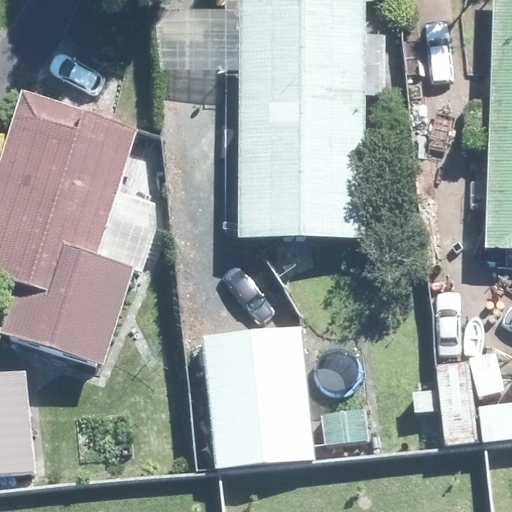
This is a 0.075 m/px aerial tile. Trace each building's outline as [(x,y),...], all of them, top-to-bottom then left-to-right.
[(384,102),(387,102),(387,43),(369,42),(370,4),(370,0),(248,0),(248,244),(370,244),(369,232),(369,102),(384,102)] [(511,0),(497,0),(491,255),(511,255),(511,0)] [(83,117),(61,110),(27,99),(0,189),(0,284),(23,292),(8,343),(18,345),(110,373),(137,276),(148,279),(161,235),(152,233),(160,211),(122,200),(143,134),(95,120),(83,117)] [(318,450),(313,404),(306,336),(296,335),(207,346),(221,476),(319,465),(318,450)] [(0,480),(39,477),(30,379),(0,381),(0,480)] [(387,412),(338,414),(339,455),(388,454),(387,412)]
